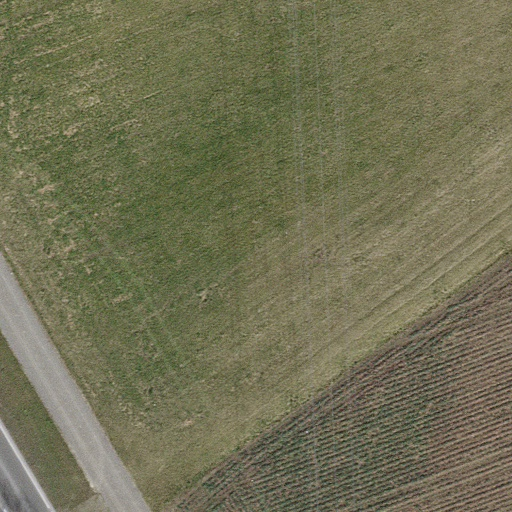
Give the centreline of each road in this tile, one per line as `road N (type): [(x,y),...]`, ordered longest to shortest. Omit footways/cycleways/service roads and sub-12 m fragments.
road 1 (track): [(123,501),(511,211)]
road 2 (track): [(0,277),(129,511)]
